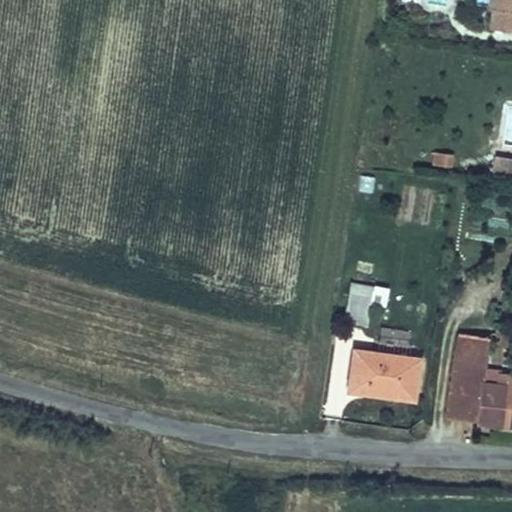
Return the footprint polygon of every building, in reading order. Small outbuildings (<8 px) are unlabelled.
[(511,0),(493,0),(492,6),(497,6),(494,26),(511,29),(511,0)] [(432,165),(452,165),(452,151),(432,151),(432,165)] [(511,179),(511,159),(495,157),(491,176),(511,179)] [(367,326),(374,286),(351,282),(344,323),(367,326)] [(486,364),(488,337),(459,333),(455,359),(486,364)] [(413,399),(419,359),(354,350),(348,390),(369,393),(369,391),(398,395),(397,397),(413,399)] [(511,375),(499,374),(498,374),(497,384),(485,382),(486,369),(486,364),(455,359),(446,418),(478,423),(499,426),(511,427),(511,375)] [(497,384),(498,374),(499,374),(499,370),(486,369),(485,382),(497,384)] [(397,397),(398,395),(369,391),(369,393),(368,398),(396,402),(397,397)]
